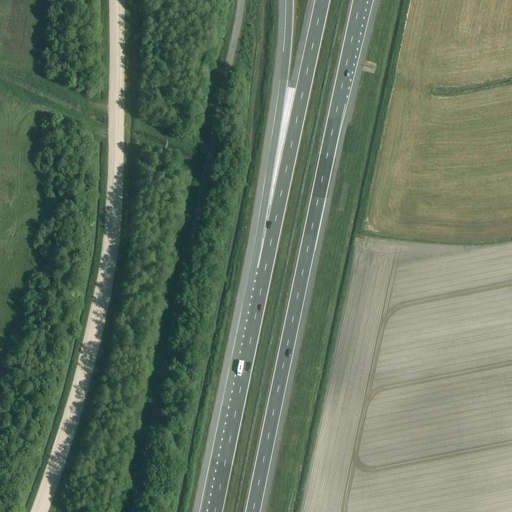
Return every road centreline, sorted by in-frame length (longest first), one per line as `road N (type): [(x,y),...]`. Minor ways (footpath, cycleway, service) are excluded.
road 1 (motorway): [(253,511),(360,0)]
road 2 (unclassified): [(137,511),(241,0)]
road 3 (motorway): [(323,0),(264,269)]
road 4 (motorway): [(288,0),(264,269)]
road 5 (motorway): [(264,269),(215,511)]
